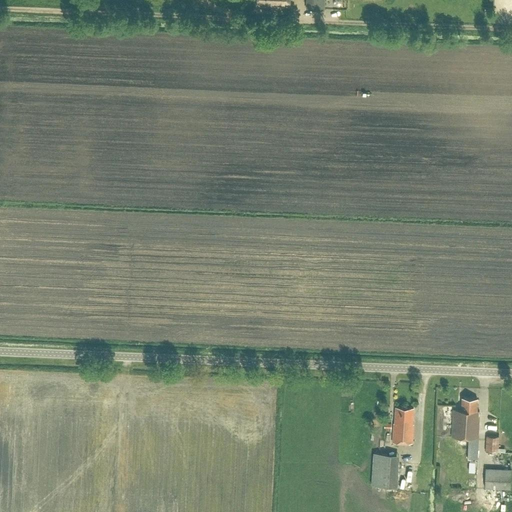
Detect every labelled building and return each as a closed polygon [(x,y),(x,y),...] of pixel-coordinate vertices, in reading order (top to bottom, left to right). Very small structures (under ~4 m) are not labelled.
[(308,0),(308,8),(324,8),(324,0),(308,0)] [(477,398),(461,397),(461,409),(453,409),(452,436),(469,437),(467,468),(476,468),(479,410),(476,410),(477,398)] [(395,407),(394,423),(392,441),(412,443),(413,424),(412,424),(413,408),(395,407)] [(365,416),(367,428),(378,426),(376,414),(365,416)] [(485,451),(498,452),(499,436),(486,435),(485,451)] [(371,485),(396,486),(398,454),(373,452),(371,485)] [(510,488),(511,468),(485,468),(484,488),(510,488)]
